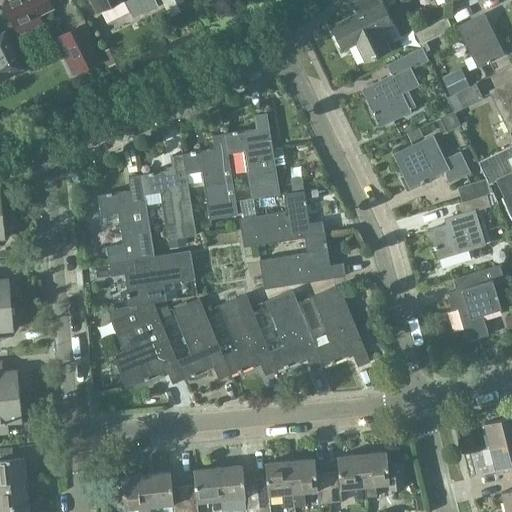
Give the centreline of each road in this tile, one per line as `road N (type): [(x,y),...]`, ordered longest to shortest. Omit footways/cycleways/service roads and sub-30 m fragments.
road 1 (residential): [(74,436),(46,162),(282,47)]
road 2 (residential): [(418,400),(379,244),(282,47)]
road 3 (residential): [(418,400),(74,436)]
